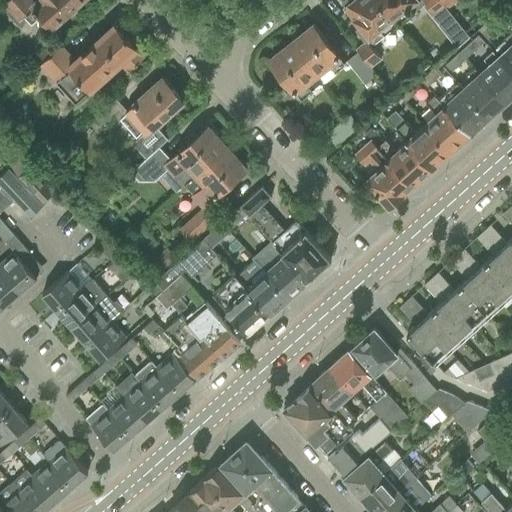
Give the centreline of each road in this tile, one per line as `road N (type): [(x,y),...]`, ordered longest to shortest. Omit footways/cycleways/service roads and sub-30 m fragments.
road 1 (residential): [(384,259),(204,64)]
road 2 (tertiary): [(237,389),(384,259)]
road 3 (tertiary): [(98,511),(237,389)]
road 4 (tertiary): [(384,259),(511,147)]
road 5 (residential): [(341,511),(237,389)]
